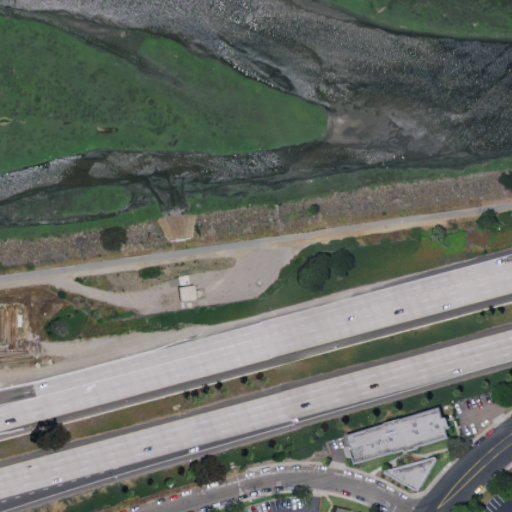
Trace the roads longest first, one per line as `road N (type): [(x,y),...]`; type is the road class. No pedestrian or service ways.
road 1 (motorway): [(0,486),(511,346)]
road 2 (motorway): [(511,277),(241,352)]
road 3 (residential): [(157,511),(294,478),(350,485),(404,511)]
road 4 (motorway): [(241,352),(0,421)]
road 5 (motorway): [(241,352),(0,401)]
road 6 (motorway): [(0,508),(228,425)]
